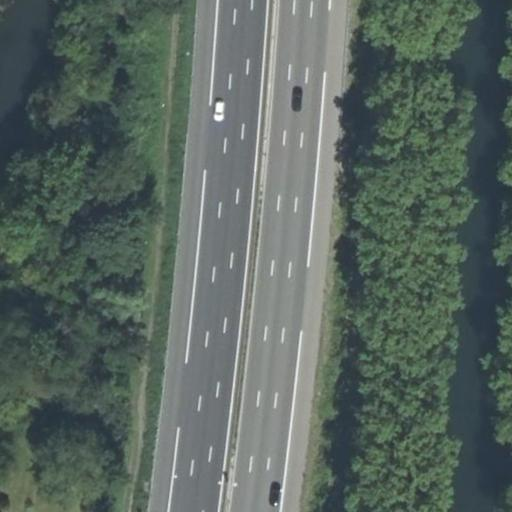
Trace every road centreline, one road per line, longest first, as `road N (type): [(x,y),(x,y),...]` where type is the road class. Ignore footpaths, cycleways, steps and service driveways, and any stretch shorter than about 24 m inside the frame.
road 1 (track): [(130,511),(163,199),(155,106),(167,0)]
road 2 (trunk): [(245,0),(194,511)]
road 3 (trunk): [(253,511),(304,0)]
road 4 (track): [(393,0),(381,511)]
